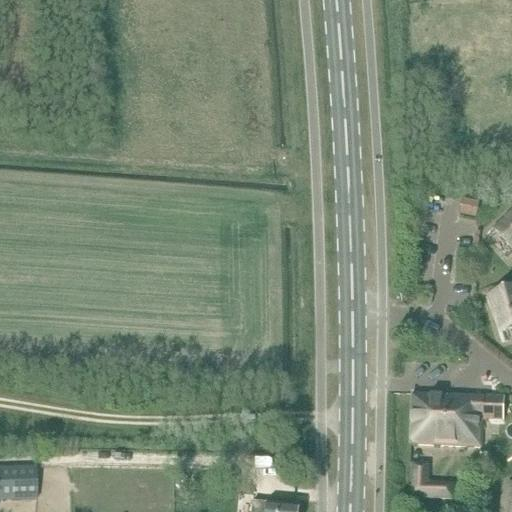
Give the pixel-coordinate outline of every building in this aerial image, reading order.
[(464,201),(461,217),(475,220),(478,204),(464,201)] [(511,216),(495,232),(511,250),(511,216)] [(511,289),(489,297),(492,309),(494,308),(502,333),(511,330),(511,289)] [(481,449),(482,421),(482,398),(404,394),(410,446),(481,449)] [(482,398),(482,421),(503,422),(504,399),(482,398)] [(35,469),(0,469),(0,502),(36,502),(35,469)] [(440,486),(440,500),(456,501),(456,487),(440,486)] [(298,511),(299,508),(252,503),(251,511),(298,511)]
